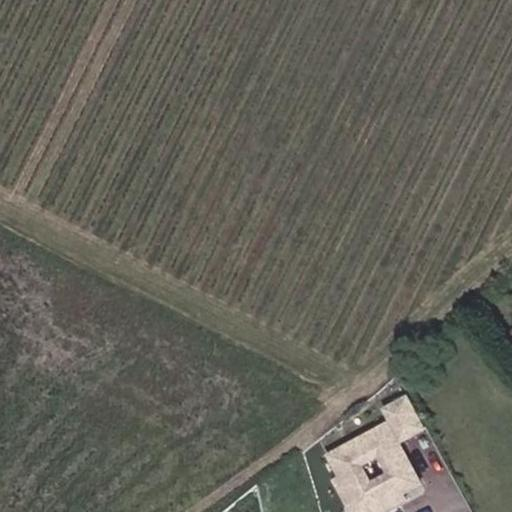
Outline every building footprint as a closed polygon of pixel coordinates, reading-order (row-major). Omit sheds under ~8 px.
[(399,431),(424,417),(408,385),(382,399),(399,431)] [(399,485),(418,475),(385,415),(348,435),(379,498),(390,492),(388,488),(393,485),(399,485)] [(370,503),(379,498),(348,435),(326,447),(337,468),(352,497),(370,503)] [(329,472),(351,511),(368,511),(382,505),(379,498),(370,503),(352,497),(337,468),(329,472)] [(379,498),(382,505),(403,493),(399,485),(393,485),(388,488),(390,492),(379,498)]
